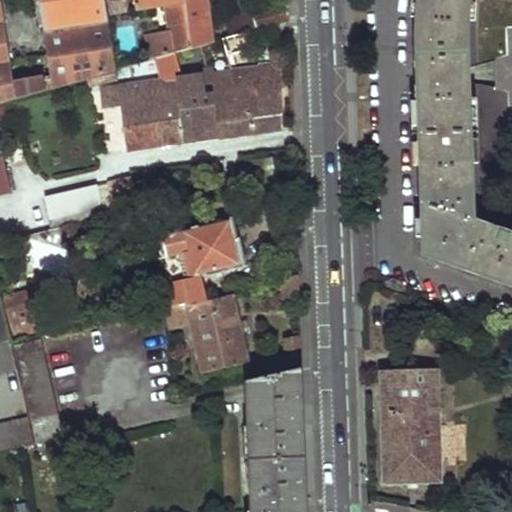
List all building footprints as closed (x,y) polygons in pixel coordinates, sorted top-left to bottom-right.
[(103,0),(38,0),(43,31),(106,21),(103,0)] [(133,0),(135,9),(166,4),(174,54),(193,48),(185,0),(133,0)] [(185,0),(193,48),(216,42),(209,0),(185,0)] [(419,196),(421,255),(500,282),(511,286),(511,231),(473,219),(467,41),(467,23),(470,0),(418,0),(415,47),(415,67),(416,86),(419,196)] [(254,13),(259,30),(289,21),(288,3),(254,13)] [(228,28),(231,38),(247,33),(259,30),(256,19),(228,28)] [(106,21),(43,31),(50,75),(10,84),(0,21),(0,103),(114,71),(106,21)] [(225,39),(227,56),(251,50),(247,33),(231,38),(225,39)] [(140,42),(143,63),(150,61),(148,40),(140,42)] [(156,59),(161,82),(176,80),(179,80),(174,54),(156,59)] [(243,70),(252,131),(285,126),(276,65),(243,70)] [(208,75),(218,136),(252,131),(243,70),(208,75)] [(176,80),(185,141),(218,136),(208,75),(179,80),(176,80)] [(147,84),(157,145),(185,141),(176,80),(161,82),(147,84)] [(122,105),(129,149),(157,145),(147,84),(100,91),(102,108),(122,105)] [(0,145),(0,194),(13,191),(1,145),(0,145)] [(121,211),(137,208),(130,181),(114,185),(121,211)] [(103,209),(105,215),(121,211),(114,185),(99,189),(103,209)] [(103,209),(99,189),(47,201),(52,221),(103,209)] [(156,235),(171,305),(184,302),(185,305),(206,300),(201,277),(248,266),(241,237),(239,238),(234,216),(156,235)] [(283,279),(284,297),(299,295),(298,276),(283,279)] [(0,291),(0,297),(11,344),(31,338),(25,310),(35,307),(29,283),(0,291)] [(189,325),(201,374),(250,362),(234,294),(206,300),(185,305),(184,302),(171,305),(166,306),(167,323),(188,319),(189,325)] [(0,346),(11,344),(0,297),(0,346)] [(167,323),(168,331),(189,325),(188,319),(167,323)] [(443,324),(440,331),(460,339),(462,332),(443,324)] [(468,326),(464,337),(475,341),(478,330),(468,326)] [(285,341),(286,372),(301,368),(300,338),(285,341)] [(16,345),(42,454),(67,448),(41,340),(16,345)] [(0,374),(18,370),(11,344),(0,346),(0,374)] [(248,511),(306,511),(306,494),(303,423),(301,368),(286,372),(246,381),(248,426),(244,426),(247,495),(251,494),(251,511),(248,511)] [(380,370),(383,483),(442,482),(438,368),(380,370)] [(30,419),(0,425),(0,452),(36,444),(30,419)]
